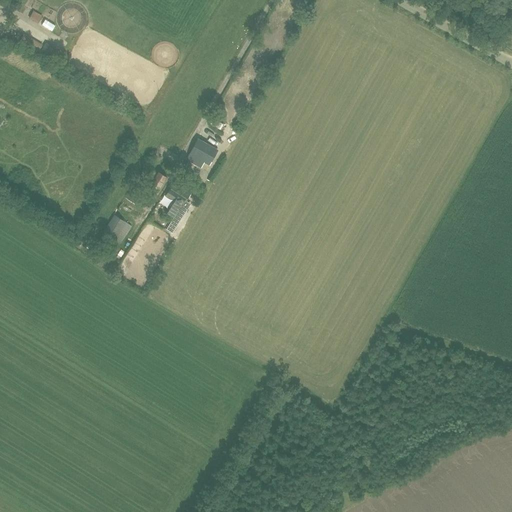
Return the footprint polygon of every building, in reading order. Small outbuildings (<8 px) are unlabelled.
[(34,10),(30,18),(39,23),(44,15),(34,10)] [(22,36),(19,40),(19,41),(37,52),(38,51),(41,47),(22,36)] [(186,158),(193,162),(197,163),(200,157),(210,163),(217,149),(197,138),(186,158)] [(157,171),(149,184),(153,187),(148,195),(153,198),(158,190),(159,190),(167,177),(157,171)] [(191,192),(175,182),(167,194),(175,199),(167,212),(174,216),(168,226),(174,230),(186,210),(180,207),(191,192)] [(125,198),(134,204),(141,193),(132,187),(125,198)] [(121,243),(132,226),(114,214),(103,231),(121,243)]
